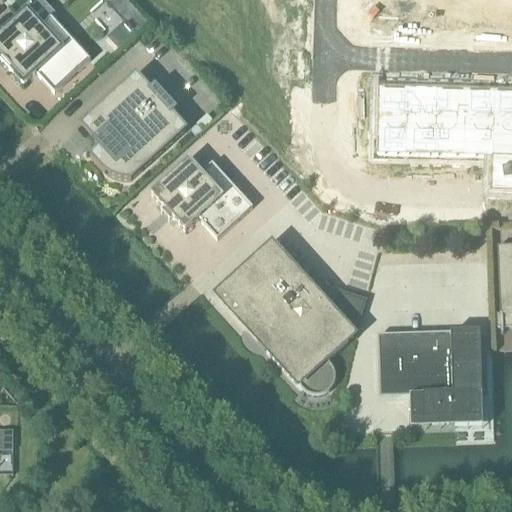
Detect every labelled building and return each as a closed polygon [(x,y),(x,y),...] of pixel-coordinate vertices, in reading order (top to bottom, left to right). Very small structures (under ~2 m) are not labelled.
[(193,0),(193,17),(215,18),(215,0),(193,0)] [(242,2),(242,16),(266,16),(267,5),(297,5),(296,0),(251,0),(252,3),(242,2)] [(374,20),(374,33),(375,33),(374,38),(389,38),(389,0),(374,0),(374,5),(374,20)] [(389,0),(389,38),(403,39),(404,0),(389,0)] [(404,0),(403,39),(418,39),(418,34),(418,0),(404,0)] [(418,0),(418,34),(418,39),(432,39),(432,34),(433,0),(418,0)] [(433,0),(432,34),(432,39),(447,40),(447,0),(433,0)] [(447,0),(447,40),(461,40),(461,0),(447,0)] [(461,0),(461,40),(475,40),(476,0),(461,0)] [(476,0),(475,40),(490,41),(490,36),(491,36),(491,21),(503,22),(503,0),(476,0)] [(40,31),(26,15),(0,39),(0,61),(23,87),(36,75),(55,96),(91,63),(52,20),(40,31)] [(125,24),(107,40),(119,52),(137,36),(125,24)] [(239,39),(239,52),(241,52),(241,77),(274,78),(274,79),(287,79),(287,78),(293,78),(294,52),(264,51),(264,40),(239,39)] [(154,100),(135,79),(90,120),(97,127),(88,136),(95,144),(94,145),(99,151),(89,160),(100,172),(102,174),(105,176),(107,178),(110,179),(112,181),(115,182),(118,183),(121,183),(124,184),(127,184),(130,183),(185,134),(171,118),(175,114),(159,96),(154,100)] [(377,89),(376,157),(404,158),(404,165),(406,165),(406,158),(444,159),(444,166),(447,166),(447,159),(491,160),(490,193),(511,193),(511,92),(495,92),(495,85),(493,85),(493,92),(467,91),(467,84),(465,84),(465,91),(422,90),(422,83),(420,83),(420,90),(380,89),(380,82),(378,82),(377,89)] [(197,128),(190,134),(196,140),(202,134),(197,128)] [(200,177),(187,164),(150,198),(184,235),(197,222),(216,243),(252,211),(211,166),(200,177)] [(511,249),(498,250),(500,316),(497,316),(498,329),(511,328),(511,249)] [(304,297),(265,255),(221,295),(271,349),(265,354),(302,395),(305,397),(308,398),(311,399),(313,400),(316,400),(319,400),(321,399),(323,399),(324,398),(327,396),(328,395),(331,393),(332,391),(332,390),(334,387),(334,385),(334,384),(335,382),(335,380),(335,379),(334,377),(334,375),(333,374),(333,372),(332,371),(331,369),(330,368),(326,364),(352,339),(310,293),(304,297)] [(469,411),(472,408),(473,405),(474,401),(474,397),(481,397),(479,336),(377,339),(379,400),(422,399),(423,427),(454,426),(454,419),(457,419),(459,418),(461,418),(464,416),(467,414),(469,411)]
